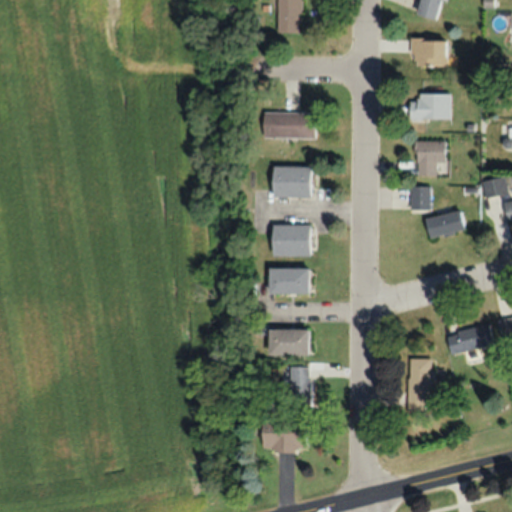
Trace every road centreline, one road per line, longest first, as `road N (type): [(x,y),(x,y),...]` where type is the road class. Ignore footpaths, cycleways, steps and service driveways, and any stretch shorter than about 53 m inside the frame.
road 1 (residential): [(373,511),(362,464),(364,0)]
road 2 (tertiary): [(289,511),(511,460)]
road 3 (residential): [(362,310),(511,274)]
